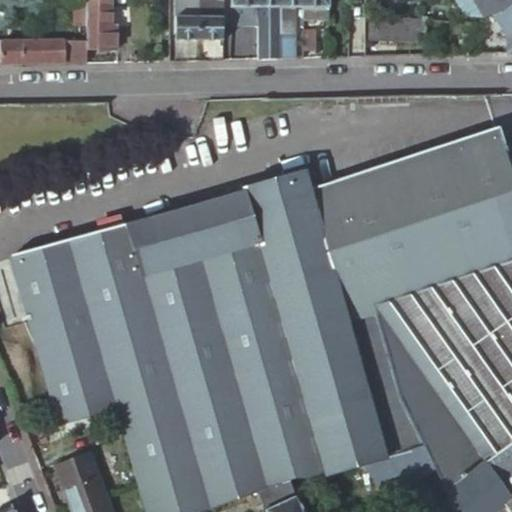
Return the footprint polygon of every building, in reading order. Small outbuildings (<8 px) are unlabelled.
[(86,0),(85,42),(85,48),(115,48),(116,25),(110,25),(110,0),(86,0)] [(173,0),(173,40),(196,41),(197,5),(196,0),(173,0)] [(196,41),(221,41),(222,0),(208,0),(208,5),(197,5),(196,41)] [(230,0),(230,8),(230,24),(255,24),(255,17),(254,0),(230,0)] [(255,24),(255,59),(280,59),(278,0),(254,0),(255,17),(255,24)] [(278,0),(280,59),(294,59),(293,8),(301,8),(300,0),(278,0)] [(301,19),(325,19),(325,0),(300,0),(301,8),(301,19)] [(511,0),(495,0),(492,3),(485,6),(485,18),(498,19),(499,14),(511,6),(511,0)] [(57,33),(75,33),(75,4),(58,3),(57,33)] [(499,19),(511,10),(511,6),(499,14),(498,19),(499,19)] [(511,10),(499,19),(511,33),(511,32),(511,40),(500,41),(500,51),(494,51),(494,55),(511,55),(511,10)] [(425,22),(365,18),(364,34),(425,38),(425,22)] [(301,30),(301,51),(313,51),(313,30),(301,30)] [(0,63),(85,62),(85,48),(85,42),(0,42),(0,63)] [(464,151),(498,140),(496,132),(461,143),(462,145),(464,151)] [(377,308),(511,261),(511,184),(498,140),(464,151),(462,145),(378,172),(328,188),(323,169),(320,169),(11,254),(56,423),(116,408),(137,484),(144,511),(217,511),(252,500),(285,485),(293,482),(294,482),(301,485),(304,484),(358,466),(418,447),(395,403),(395,402),(377,308)] [(511,261),(377,308),(395,402),(395,403),(418,447),(431,472),(450,511),(487,511),(501,503),(511,495),(511,261)] [(382,503),(431,472),(418,447),(358,466),(382,503)] [(89,457),(97,478),(115,472),(107,450),(89,457)] [(70,509),(104,496),(97,478),(89,457),(89,455),(63,464),(65,472),(58,474),(70,509)] [(55,467),(58,474),(65,472),(63,464),(55,467)] [(298,511),(285,485),(252,500),(258,511),(298,511)] [(511,511),(511,495),(501,503),(507,511),(511,511)] [(109,511),(104,496),(70,509),(71,511),(109,511)]
